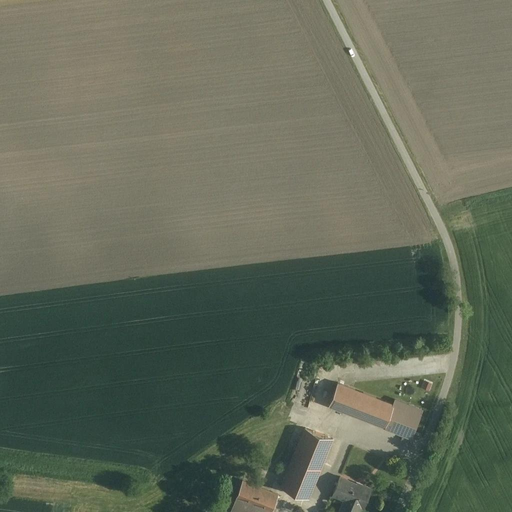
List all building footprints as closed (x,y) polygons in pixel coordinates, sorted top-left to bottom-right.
[(338,382),(328,406),(383,428),(393,404),(338,382)] [(393,404),(383,428),(411,438),(423,409),(395,398),(393,404)] [(280,487),(309,499),(333,439),(304,428),(280,487)] [(341,477),(333,495),(351,502),(346,511),(358,511),(361,507),(363,508),(371,489),(341,477)] [(270,511),(278,494),(243,481),(230,511),(270,511)]
